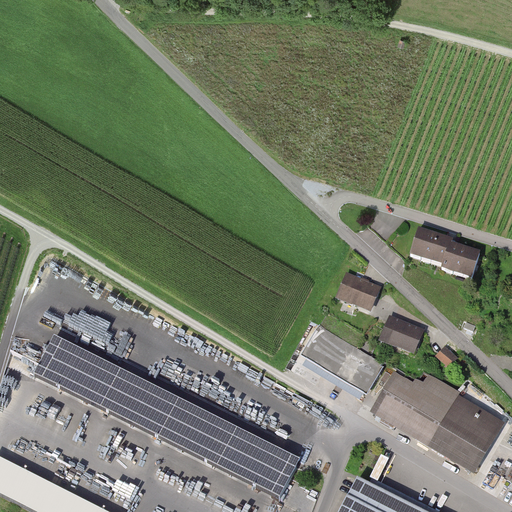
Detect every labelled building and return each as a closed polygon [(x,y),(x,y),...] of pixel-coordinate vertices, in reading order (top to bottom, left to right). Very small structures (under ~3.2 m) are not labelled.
[(409,42),(401,40),(399,48),(406,50),(409,42)] [(451,239),(418,229),(410,256),(443,267),(442,270),(471,280),(480,252),(450,243),(451,239)] [(381,291),(348,279),(339,303),(373,315),(381,291)] [(52,320),(79,332),(77,337),(85,340),(89,329),(92,331),(96,322),(58,306),(52,320)] [(425,333),(389,319),(380,344),(415,358),(425,333)] [(300,358),(366,397),(385,365),(320,325),(300,358)] [(301,463),(54,340),(34,380),(281,503),(301,463)] [(459,362),(447,350),(437,359),(450,371),(459,362)] [(401,368),(372,418),(475,477),(504,427),(401,368)] [(102,511),(0,461),(0,495),(34,511),(102,511)] [(423,511),(363,481),(347,511),(423,511)]
